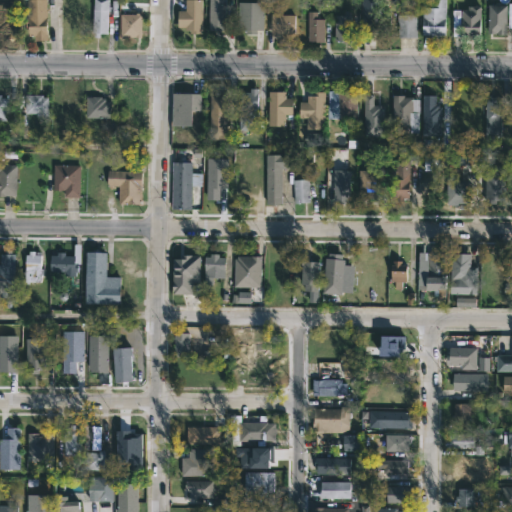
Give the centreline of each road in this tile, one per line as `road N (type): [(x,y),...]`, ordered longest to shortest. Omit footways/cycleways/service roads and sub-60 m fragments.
road 1 (residential): [(511,230),(0,226)]
road 2 (residential): [(511,64),(0,60)]
road 3 (residential): [(159,511),(163,0)]
road 4 (residential): [(511,320),(159,316)]
road 5 (residential): [(301,511),(301,319)]
road 6 (residential): [(433,511),(433,320)]
road 7 (residential): [(159,401),(0,401)]
road 8 (residential): [(302,401),(159,401)]
